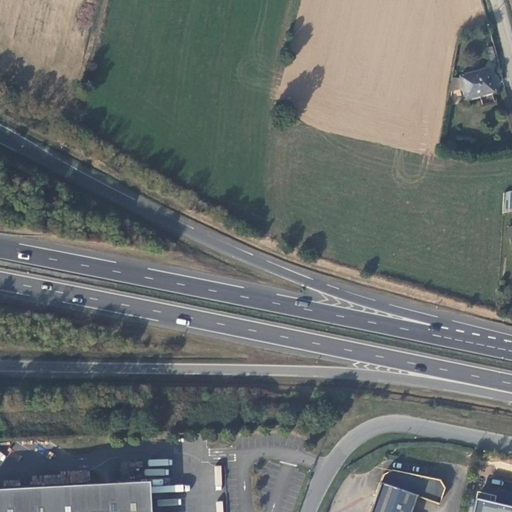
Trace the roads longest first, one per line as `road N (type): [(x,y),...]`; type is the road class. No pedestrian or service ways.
road 1 (trunk): [(511,337),(351,299),(240,256),(0,136)]
road 2 (trunk): [(0,281),(511,384)]
road 3 (trunk): [(511,351),(0,250)]
road 4 (trunk): [(0,368),(290,371),(511,399)]
road 5 (unclassified): [(313,511),(330,466),(357,433),(381,423),(511,444)]
